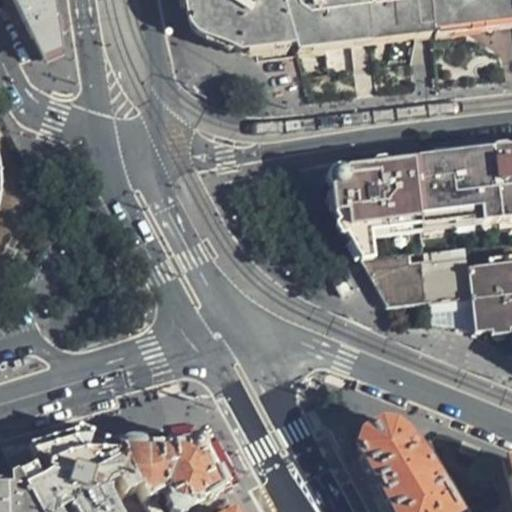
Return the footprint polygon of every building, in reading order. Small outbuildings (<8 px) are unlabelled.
[(60,54),(51,0),(11,0),(42,63),(60,54)] [(280,4),(278,0),(183,0),(187,20),(189,25),(193,29),(197,34),(202,38),(205,39),(234,51),(240,54),(267,50),(292,47),(280,4)] [(278,0),(280,4),(292,47),(362,39),(431,30),(427,0),(278,0)] [(511,0),(427,0),(431,30),(460,27),(476,25),(509,22),(511,21),(511,0)] [(511,150),(503,152),(502,150),(487,151),(486,154),(411,161),(419,223),(476,217),(477,224),(511,221),(511,150)] [(376,166),(342,171),(336,175),(336,173),(333,172),(328,172),(325,175),(325,181),(329,185),(327,187),(333,215),(346,239),(378,236),(419,229),(419,223),(411,161),(376,166)] [(419,229),(378,236),(379,245),(420,239),(419,229)] [(379,245),(378,236),(346,239),(359,261),(380,258),(379,245)] [(428,303),(470,298),(466,268),(463,246),(422,252),(423,262),(428,303)] [(392,256),(380,258),(359,261),(386,309),(408,306),(428,303),(423,262),(393,266),(392,256)] [(511,263),(466,268),(470,298),(474,337),(492,336),(491,330),(511,329),(511,263)] [(380,426),(362,437),(360,451),(393,511),(454,511),(422,453),(401,431),(380,426)] [(31,469),(15,476),(33,511),(59,511),(66,509),(69,505),(72,496),(75,499),(69,511),(112,511),(105,498),(105,494),(95,492),(95,488),(102,490),(114,484),(122,498),(136,492),(113,447),(101,443),(90,440),(74,434),(27,449),(32,460),(45,463),(48,467),(47,473),(60,473),(60,476),(47,476),(44,481),(38,483),(31,469)] [(482,451),(464,445),(461,455),(479,461),(482,451)] [(134,450),(113,447),(136,492),(147,511),(183,511),(197,505),(221,493),(199,448),(187,448),(172,449),(150,451),(134,450)] [(433,447),(422,453),(454,511),(461,511),(467,508),(433,447)] [(0,511),(33,511),(15,476),(9,480),(11,484),(0,484),(0,511)]
